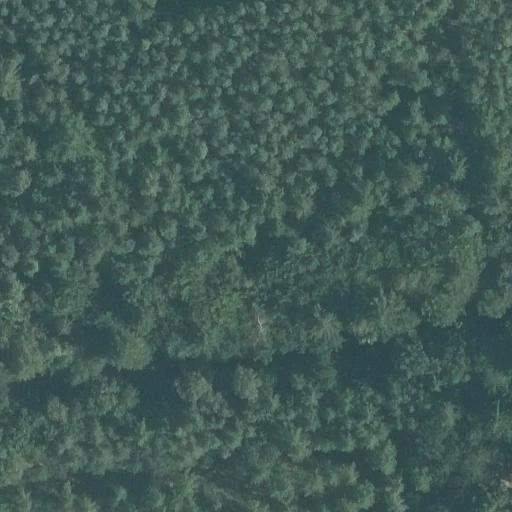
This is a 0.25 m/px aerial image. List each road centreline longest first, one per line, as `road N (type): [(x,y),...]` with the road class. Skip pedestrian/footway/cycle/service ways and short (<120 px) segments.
road 1 (primary): [(0,375),(511,304)]
road 2 (track): [(473,310),(477,336),(442,511)]
